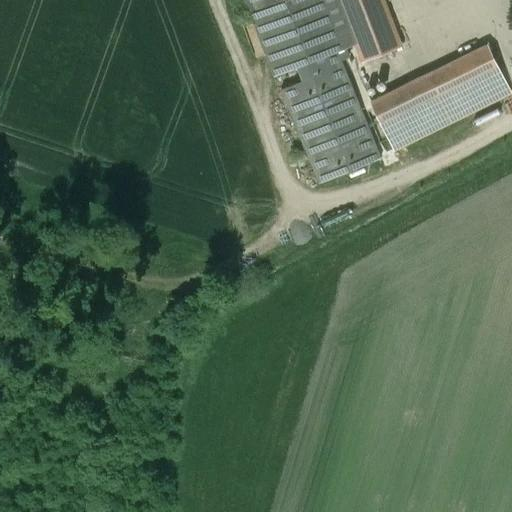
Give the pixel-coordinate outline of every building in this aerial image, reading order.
[(289,4),(287,0),(245,0),(252,17),(253,17),(289,4)] [(287,0),(289,4),(253,17),(276,75),(298,66),(297,65),(337,49),(341,60),(349,56),(345,47),(356,43),(339,0),(287,0)] [(339,0),(356,43),(363,61),(401,46),(382,0),(339,0)] [(489,46),(371,103),(389,140),(507,82),(489,46)] [(343,64),(282,89),(320,183),(381,158),(343,64)] [(507,82),(389,140),(393,149),(511,91),(507,82)]
